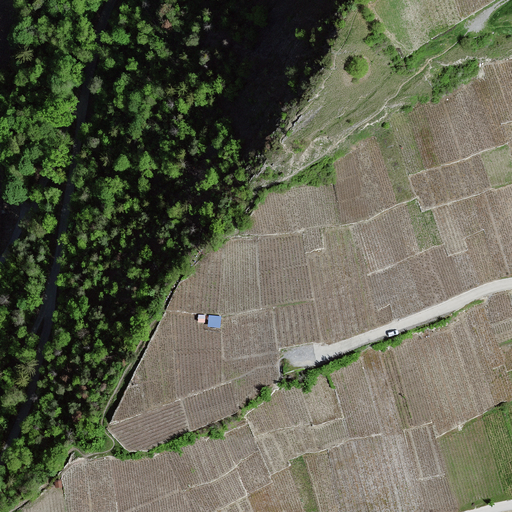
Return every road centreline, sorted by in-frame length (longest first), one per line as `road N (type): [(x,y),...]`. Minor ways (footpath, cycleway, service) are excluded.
road 1 (unclassified): [(111,0),(87,82),(42,362),(0,460)]
road 2 (track): [(79,0),(0,109)]
